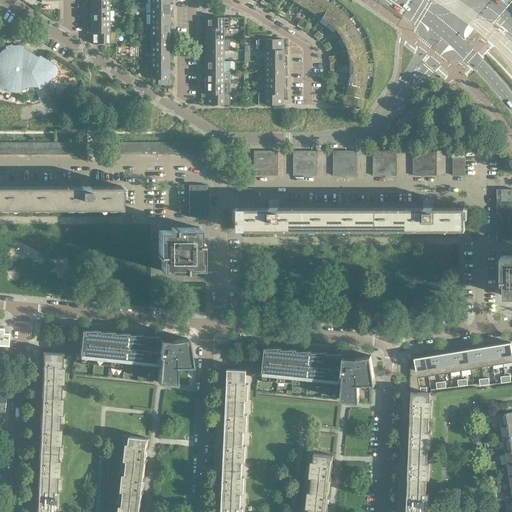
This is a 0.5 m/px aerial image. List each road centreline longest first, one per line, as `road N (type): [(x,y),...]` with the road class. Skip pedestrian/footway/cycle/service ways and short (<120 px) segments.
road 1 (residential): [(480,190),(220,197)]
road 2 (residential): [(14,511),(24,309)]
road 3 (residential): [(0,163),(196,165)]
road 4 (residential): [(196,511),(206,325)]
road 5 (residential): [(206,325),(24,309)]
road 6 (residential): [(391,340),(220,322)]
road 7 (residential): [(381,511),(391,340)]
road 8 (residential): [(307,104),(306,48),(221,0)]
road 9 (residential): [(480,332),(480,190)]
road 10 (residential): [(180,110),(62,38)]
road 11 (residential): [(220,322),(220,197)]
